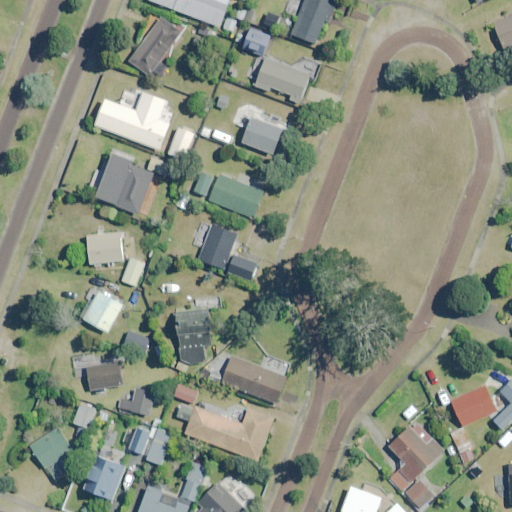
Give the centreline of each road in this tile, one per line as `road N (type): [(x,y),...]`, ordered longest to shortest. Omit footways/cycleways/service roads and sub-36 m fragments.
road 1 (residential): [(323,382),(300,291),(301,255),(378,60),(402,40),(433,36),(447,42),(464,69),(483,131),(482,174),(417,328),(359,394)]
road 2 (tertiary): [(107,0),(0,277)]
road 3 (tertiary): [(0,148),(56,0)]
road 4 (residential): [(276,511),(323,382)]
road 5 (residential): [(359,394),(312,511)]
